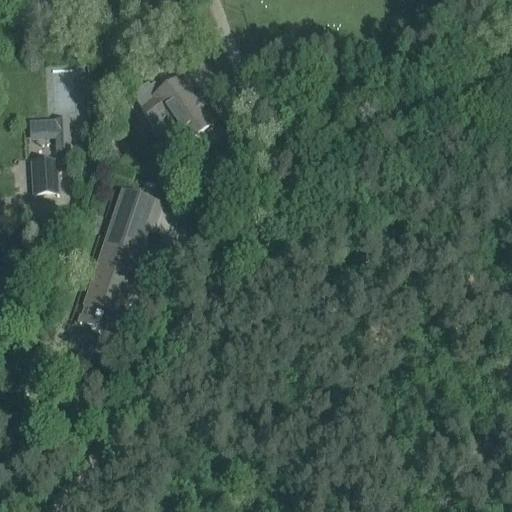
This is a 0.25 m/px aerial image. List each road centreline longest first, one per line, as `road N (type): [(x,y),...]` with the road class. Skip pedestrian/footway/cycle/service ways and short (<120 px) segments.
road 1 (track): [(23,511),(287,186),(403,102),(511,51)]
road 2 (track): [(511,286),(301,176)]
